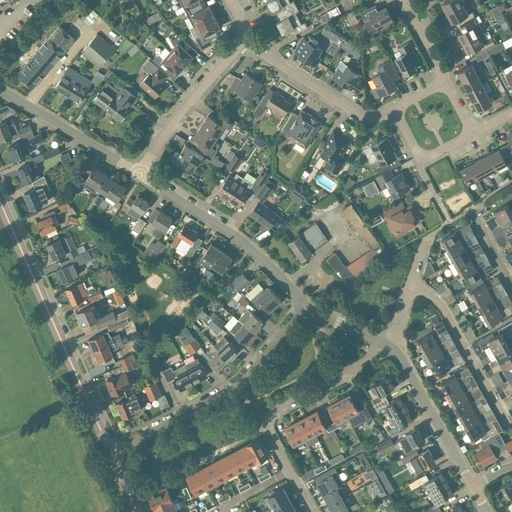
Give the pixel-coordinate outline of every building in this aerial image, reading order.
[(196,0),(180,0),(186,12),(199,5),(196,0)] [(272,13),(273,12),(276,17),(297,6),(294,1),(291,3),(289,0),(282,0),(269,7),(272,13)] [(448,0),(444,2),(442,3),(443,6),(447,13),(464,5),(468,2),(466,0),(448,0)] [(186,12),(195,28),(215,17),(209,6),(202,10),(199,5),(186,12)] [(464,5),(447,13),(451,21),(452,23),(455,22),(458,20),(461,25),(474,19),(476,18),(475,17),(473,12),(469,14),(464,5)] [(278,22),(277,23),(280,29),(299,19),(296,13),(299,11),(297,6),(276,17),(278,22)] [(338,6),(320,16),(323,22),(332,18),(333,20),(342,15),(338,6)] [(378,29),(377,26),(383,23),(385,27),(394,22),(386,7),(376,12),(373,7),(362,13),(372,33),(378,29)] [(94,9),(83,19),(89,25),(100,15),(94,9)] [(355,10),(347,14),(350,21),(358,17),(355,10)] [(500,23),(506,20),(501,11),(495,14),(500,23)] [(463,31),(458,33),(463,43),(484,33),(479,23),(482,21),(479,15),(475,17),(476,18),(474,19),(461,25),(463,31)] [(215,17),(195,28),(199,37),(195,39),(201,50),(213,44),(211,39),(216,37),(213,31),(221,28),(215,17)] [(299,19),(280,29),(283,34),(284,34),(287,39),(308,28),(305,22),(302,24),(299,19)] [(59,27),(17,75),(33,88),(75,40),(59,27)] [(322,33),(327,36),(331,31),(326,27),(322,33)] [(174,48),(170,52),(185,65),(193,57),(194,58),(198,53),(174,31),(168,37),(174,48)] [(484,33),(463,43),(468,53),(473,51),(476,56),(499,44),(495,37),(488,40),(484,33)] [(97,34),(81,52),(99,68),(115,50),(97,34)] [(304,56),(303,58),(311,63),(311,64),(313,65),(313,64),(317,67),(322,58),(319,56),(322,50),(316,46),(319,42),(309,36),(308,39),(302,35),(294,50),(298,52),(297,52),(304,56)] [(342,47),(347,51),(352,44),(346,41),(342,47)] [(419,62),(410,43),(399,48),(403,55),(396,58),(405,75),(416,69),(414,64),(419,62)] [(135,53),(139,49),(135,44),(131,49),(135,53)] [(158,56),(154,61),(174,80),(179,75),(177,74),(185,65),(170,52),(164,59),(158,56)] [(485,62),(489,68),(493,66),(495,65),(491,59),(485,62)] [(155,98),(165,86),(161,83),(167,76),(150,60),(143,67),(150,74),(140,84),(155,98)] [(337,69),(338,69),(333,78),(346,87),(348,85),(350,86),(349,87),(352,89),(351,89),(358,94),(362,86),(361,80),(359,78),(361,75),(347,66),(348,65),(342,61),(337,69)] [(400,78),(391,61),(378,67),(381,73),(373,77),(378,87),(372,90),(376,98),(397,87),(393,81),(400,78)] [(458,72),(461,77),(460,78),(462,82),(477,74),(472,64),(458,72)] [(511,65),(499,73),(507,87),(511,85),(511,65)] [(68,67),(64,74),(56,88),(80,103),(88,89),(92,82),(68,67)] [(109,81),(115,73),(109,69),(103,77),(109,81)] [(98,70),(93,81),(100,84),(104,73),(98,70)] [(462,82),(464,87),(465,86),(468,91),(482,84),(477,74),(462,82)] [(234,94),(236,91),(251,100),(262,84),(248,75),(244,80),(242,80),(237,77),(228,90),(234,94)] [(106,108),(119,92),(107,82),(94,99),(106,108)] [(133,102),(137,97),(133,94),(137,90),(127,82),(119,92),(106,108),(121,120),(135,103),(133,102)] [(468,91),(471,97),(470,97),(472,102),(487,94),(482,84),(468,91)] [(258,118),(264,109),(266,105),(284,116),(291,104),(281,97),(282,96),(275,92),(270,99),(265,96),(259,106),(253,114),(258,118)] [(472,102),(474,106),(475,105),(478,111),(493,103),(487,94),(472,102)] [(281,132),(306,148),(316,132),(320,131),(319,128),(322,123),(312,117),(312,115),(308,113),(305,113),(302,111),(299,116),(293,113),(281,132)] [(209,115),(202,126),(218,136),(224,139),(227,134),(234,123),(219,113),(215,119),(209,115)] [(13,141),(22,137),(33,133),(34,132),(31,125),(18,130),(16,126),(17,126),(14,119),(0,124),(0,136),(2,141),(11,137),(13,141)] [(198,146),(213,156),(220,144),(215,141),(218,136),(202,126),(195,137),(202,141),(198,146)] [(351,142),(342,136),(334,131),(324,147),(325,148),(321,155),(327,159),(323,166),(338,174),(347,159),(341,156),(351,142)] [(35,136),(33,133),(22,137),(23,141),(9,147),(14,161),(32,153),(29,147),(30,146),(30,145),(32,144),(33,146),(45,140),(42,133),(35,136)] [(371,146),(364,150),(371,163),(378,159),(381,165),(376,167),(380,174),(391,169),(388,163),(397,159),(393,152),(395,151),(388,137),(371,146)] [(194,163),(195,162),(199,165),(204,156),(186,145),(180,153),(177,151),(171,160),(179,165),(180,165),(181,166),(183,167),(184,168),(186,168),(187,168),(188,168),(190,167),(191,166),(192,166),(193,165),(194,163)] [(45,159),(61,152),(58,146),(42,153),(45,159)] [(493,151),(489,153),(497,169),(507,164),(500,149),(494,152),(493,151)] [(65,163),(72,160),(69,152),(62,155),(65,163)] [(31,163),(18,169),(24,182),(40,175),(37,169),(40,168),(37,162),(45,159),(42,153),(29,159),(31,163)] [(226,166),(234,171),(242,158),(234,153),(226,166)] [(485,157),(480,160),(488,174),(497,169),(489,153),(485,156),(485,157)] [(224,163),(213,156),(210,161),(221,168),(224,163)] [(474,161),(470,164),(478,179),(488,174),(480,160),(475,162),(474,161)] [(466,167),(461,170),(468,184),(478,179),(470,164),(466,166),(466,167)] [(97,188),(105,175),(95,168),(87,180),(82,176),(73,190),(79,193),(84,186),(94,192),(97,188)] [(262,185),(270,173),(263,168),(255,181),(262,185)] [(390,170),(377,177),(382,188),(388,185),(392,194),(394,197),(400,194),(410,189),(405,178),(403,179),(400,174),(394,177),(390,170)] [(227,199),(228,200),(243,178),(236,173),(233,178),(230,175),(218,194),(220,195),(220,197),(225,200),(227,199)] [(32,209),(49,201),(45,192),(51,189),(45,175),(33,182),(36,188),(25,193),(32,209)] [(107,194),(115,181),(105,175),(97,188),(107,194)] [(343,184),(348,190),(355,181),(349,176),(343,184)] [(243,178),(228,200),(239,207),(251,189),(250,189),(253,185),(243,178)] [(265,183),(272,189),(275,184),(268,179),(265,183)] [(374,179),(363,186),(367,195),(373,195),(373,192),(379,193),(379,188),(374,179)] [(125,188),(115,181),(107,194),(117,201),(113,206),(118,209),(122,203),(118,200),(125,188)] [(307,201),(312,195),(307,191),(309,188),(302,183),(300,186),(295,182),(290,188),(307,201)] [(257,195),(265,201),(273,189),(272,189),(265,183),(257,195)] [(98,195),(94,202),(99,206),(104,199),(98,195)] [(129,197),(123,208),(138,219),(139,218),(149,203),(138,196),(135,200),(129,197)] [(333,206),(341,203),(338,196),(331,199),(333,206)] [(58,204),(62,212),(71,208),(67,199),(58,204)] [(99,206),(105,209),(109,202),(104,199),(99,206)] [(259,201),(250,214),(269,229),(273,223),(279,227),(284,220),(259,201)] [(353,203),(345,208),(367,244),(376,239),(353,203)] [(497,217),(488,222),(491,228),(499,223),(502,229),(511,223),(511,216),(511,212),(507,204),(494,211),(497,217)] [(400,205),(384,213),(390,224),(393,223),(400,236),(408,231),(407,229),(415,224),(420,221),(412,205),(405,208),(405,209),(403,210),(400,205)] [(49,238),(58,233),(57,231),(56,228),(57,227),(52,216),(56,214),(54,210),(43,215),(45,219),(38,222),(43,234),(46,232),(49,238)] [(160,210),(152,222),(157,225),(152,233),(159,238),(172,218),(160,210)] [(138,219),(132,228),(139,233),(146,222),(139,218),(138,219)] [(505,234),(497,239),(500,245),(510,239),(511,243),(511,223),(502,229),(505,234)] [(470,224),(443,239),(449,250),(476,235),(470,224)] [(172,244),(186,254),(186,252),(192,256),(196,250),(190,246),(198,234),(184,226),(172,244)] [(325,284),(333,278),(332,275),(337,272),(338,274),(349,267),(347,264),(353,261),(354,263),(363,257),(353,243),(357,241),(353,235),(348,228),(343,232),(329,241),(330,242),(322,248),(322,247),(308,256),(302,260),(307,267),(311,273),(315,270),(325,284)] [(449,250),(455,261),(469,254),(465,248),(479,241),(476,235),(449,250)] [(71,258),(87,251),(84,245),(72,250),(65,237),(47,245),(53,259),(68,252),(71,258)] [(156,243),(152,240),(144,252),(155,260),(166,244),(159,239),(156,243)] [(203,256),(199,262),(210,269),(212,265),(214,263),(222,250),(211,243),(203,256)] [(233,257),(222,250),(214,263),(212,265),(223,273),(233,257)] [(63,267),(58,269),(63,282),(80,274),(76,266),(90,260),(87,251),(71,258),(61,262),(63,267)] [(455,261),(461,272),(488,258),(485,252),(471,259),(469,254),(455,261)] [(488,258),(461,272),(467,284),(466,285),(468,288),(481,281),(479,277),(481,277),(478,271),(492,264),(488,258)] [(431,277),(432,265),(422,265),(422,277),(431,277)] [(204,266),(198,275),(203,278),(209,269),(204,266)] [(191,278),(195,272),(187,267),(183,274),(191,278)] [(214,273),(209,269),(203,278),(208,282),(214,273)] [(243,272),(232,282),(241,291),(251,281),(243,272)] [(434,287),(439,284),(435,276),(431,279),(434,287)] [(481,281),(468,288),(470,292),(471,291),(477,302),(505,288),(502,282),(488,289),(485,284),(483,285),(481,281)] [(98,292),(95,286),(94,286),(93,285),(87,287),(88,289),(87,289),(83,282),(76,285),(66,289),(73,304),(90,297),(92,301),(101,297),(98,292)] [(447,288),(444,282),(435,287),(438,293),(447,288)] [(124,303),(119,288),(113,291),(118,305),(124,303)] [(263,305),(269,310),(280,300),(269,288),(265,291),(263,288),(250,299),(259,309),(263,305)] [(477,302),(484,314),(497,306),(494,300),(508,293),(505,288),(477,302)] [(250,301),(242,295),(238,300),(245,307),(250,301)] [(456,302),(460,309),(465,306),(462,300),(456,302)] [(93,304),(77,312),(83,325),(95,320),(99,328),(117,320),(113,311),(100,317),(98,311),(96,311),(93,304)] [(497,306),(484,314),(490,325),(494,322),(496,326),(502,322),(500,319),(511,312),(511,305),(500,311),(497,306)] [(248,309),(238,319),(243,323),(253,332),(256,334),(261,328),(258,326),(263,321),(252,312),(248,309)] [(227,323),(218,314),(212,319),(222,328),(227,323)] [(233,315),(225,326),(230,330),(234,334),(244,343),(253,332),(243,323),(238,319),(233,315)] [(434,324),(439,321),(437,316),(431,319),(434,324)] [(108,325),(110,331),(130,323),(127,317),(108,325)] [(208,323),(217,332),(222,328),(212,319),(208,323)] [(120,333),(112,336),(109,331),(89,340),(91,346),(90,346),(93,352),(122,339),(120,333)] [(433,333),(419,341),(425,352),(452,337),(449,331),(448,332),(436,339),(433,333)] [(478,340),(472,344),(477,354),(491,346),(494,351),(508,344),(501,332),(494,336),(492,333),(478,341),(478,340)] [(192,334),(187,337),(196,350),(201,347),(192,334)] [(225,336),(214,346),(227,360),(238,350),(225,336)] [(196,350),(187,337),(182,340),(186,345),(185,345),(191,354),(196,350)] [(425,352),(432,363),(445,355),(442,350),(455,343),(452,337),(425,352)] [(113,356),(111,350),(117,347),(124,343),(122,339),(93,352),(94,356),(96,355),(99,362),(113,356)] [(484,365),(487,370),(511,356),(511,351),(508,344),(494,351),(497,357),(484,365)] [(214,346),(204,355),(217,370),(227,360),(214,346)] [(438,374),(464,359),(461,354),(448,362),(445,355),(432,363),(438,374)] [(120,360),(122,365),(132,361),(129,356),(120,360)] [(507,374),(511,370),(511,356),(487,370),(490,376),(504,368),(507,374)] [(197,358),(185,365),(194,382),(207,375),(201,364),(197,358)] [(117,376),(107,381),(113,395),(125,389),(132,386),(129,380),(126,372),(141,366),(140,362),(139,359),(136,360),(132,362),(131,362),(122,366),(114,370),(117,376)] [(182,388),(194,382),(185,365),(173,371),(171,366),(163,371),(168,383),(176,379),(182,388)] [(495,386),(499,393),(511,385),(511,370),(507,374),(509,379),(495,386)] [(459,380),(455,375),(442,382),(449,393),(475,379),(472,373),(459,380)] [(390,376),(371,386),(371,388),(374,393),(378,391),(380,395),(373,398),(371,400),(374,405),(387,398),(384,393),(386,392),(386,394),(390,392),(389,390),(393,388),(394,387),(391,381),(392,380),(390,376)] [(449,393),(455,404),(468,397),(465,392),(478,385),(475,379),(449,393)] [(145,386),(151,401),(162,396),(156,381),(145,386)] [(511,392),(511,385),(499,393),(502,398),(511,392)] [(135,412),(144,408),(138,394),(129,398),(117,403),(123,417),(135,412)] [(338,397),(350,420),(353,426),(372,416),(363,400),(358,402),(361,408),(358,409),(350,394),(346,396),(345,395),(339,398),(338,397)] [(455,404),(461,416),(487,401),(484,396),(471,403),(468,397),(455,404)] [(337,421),(339,426),(350,420),(338,397),(338,398),(332,401),(333,403),(328,405),(337,421)] [(387,398),(374,405),(377,411),(379,410),(386,406),(388,409),(385,411),(388,418),(407,408),(404,403),(403,403),(400,397),(398,398),(394,400),(394,399),(390,401),(391,402),(390,403),(387,398)] [(461,416),(467,427),(480,420),(477,414),(490,407),(487,401),(461,416)] [(409,412),(407,408),(388,418),(391,424),(395,422),(397,426),(388,431),(392,437),(404,430),(401,424),(403,423),(404,425),(407,423),(406,421),(411,419),(408,412),(409,412)] [(316,435),(327,429),(328,429),(326,426),(318,411),(307,416),(316,435)] [(307,416),(296,422),(305,440),(308,445),(319,439),(316,435),(307,416)] [(481,434),(484,440),(494,435),(503,430),(496,418),(489,422),(483,425),(480,420),(467,427),(473,438),(481,434)] [(293,442),(295,446),(305,440),(296,422),(285,428),(289,436),(288,437),(291,443),(293,442)] [(416,428),(406,434),(407,435),(399,439),(408,455),(416,450),(414,445),(423,440),(416,428)] [(480,442),(482,447),(483,449),(477,453),(483,464),(502,454),(503,451),(506,449),(501,440),(498,442),(494,435),(484,440),(480,442)] [(377,444),(381,450),(394,443),(390,437),(386,440),(377,444)] [(248,445),(257,461),(267,455),(269,454),(265,448),(264,449),(261,444),(258,439),(248,445)] [(247,466),(257,461),(248,445),(238,450),(247,466)] [(417,451),(402,459),(404,463),(411,460),(418,471),(425,467),(435,461),(428,449),(419,454),(417,451)] [(236,471),(247,466),(238,450),(228,455),(236,471)] [(344,459),(342,454),(336,456),(339,462),(344,459)] [(226,477),(236,471),(228,455),(218,461),(226,477)] [(216,482),(226,477),(218,461),(207,466),(216,482)] [(206,488),(216,482),(207,466),(197,471),(206,488)] [(317,483),(323,494),(336,487),(344,483),(335,467),(314,478),(317,483)] [(372,481),(378,477),(373,468),(367,472),(372,481)] [(196,493),(206,488),(197,471),(187,477),(196,493)] [(422,476),(408,483),(412,489),(420,485),(426,495),(449,483),(446,478),(445,479),(441,472),(436,475),(436,474),(432,476),(433,477),(429,479),(427,476),(423,478),(422,476)] [(511,478),(502,484),(508,496),(511,494),(511,495),(511,478)] [(390,492),(395,489),(389,479),(384,482),(390,492)] [(378,480),(368,486),(372,493),(382,487),(378,480)] [(426,495),(431,506),(437,503),(445,499),(446,500),(449,498),(448,497),(453,494),(450,488),(451,487),(449,483),(426,495)] [(150,496),(155,508),(172,500),(167,489),(166,487),(159,490),(160,492),(155,494),(150,496)] [(269,495),(264,498),(270,508),(288,498),(283,487),(275,492),(274,490),(268,493),(269,495)] [(323,494),(330,505),(343,498),(336,487),(323,494)] [(224,496),(226,500),(231,497),(228,492),(223,495),(224,496)] [(288,498),(270,508),(272,507),(274,511),(284,511),(294,507),(288,498)] [(333,511),(343,511),(349,509),(343,498),(330,505),(333,511)] [(157,511),(173,511),(176,511),(172,500),(155,508),(157,511)] [(437,503),(431,506),(423,510),(424,511),(433,511),(440,509),(437,503)]
